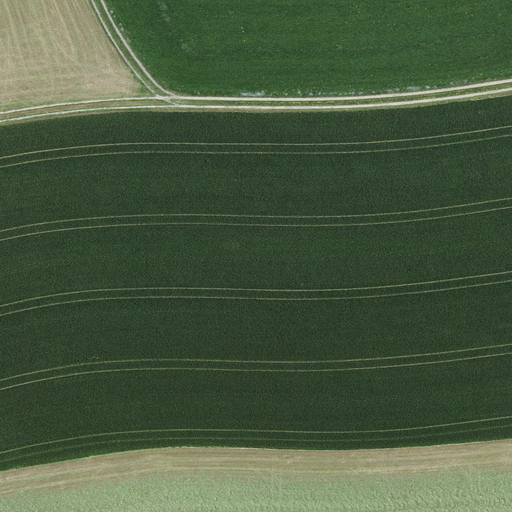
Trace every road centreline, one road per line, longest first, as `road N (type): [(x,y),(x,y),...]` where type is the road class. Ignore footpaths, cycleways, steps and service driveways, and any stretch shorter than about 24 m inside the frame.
road 1 (track): [(97,0),(144,76),(170,101),(372,101),(511,85)]
road 2 (track): [(0,116),(170,101)]
